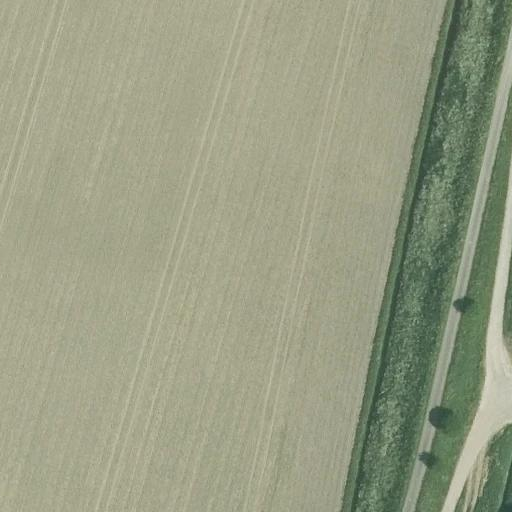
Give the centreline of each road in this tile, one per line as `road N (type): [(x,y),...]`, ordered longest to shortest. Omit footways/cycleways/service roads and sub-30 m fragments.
road 1 (unclassified): [(405,511),(511,56)]
road 2 (unclassified): [(451,511),(490,384),(511,203)]
